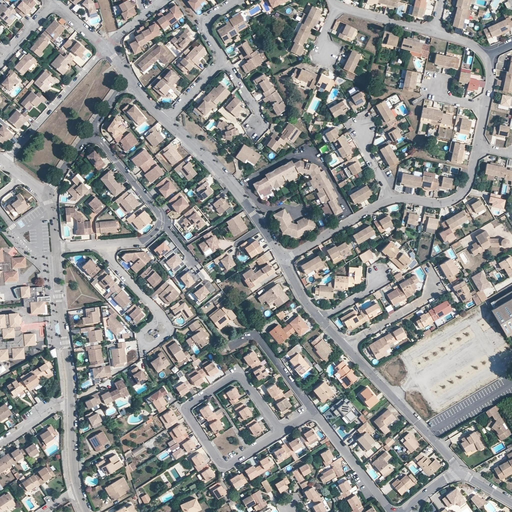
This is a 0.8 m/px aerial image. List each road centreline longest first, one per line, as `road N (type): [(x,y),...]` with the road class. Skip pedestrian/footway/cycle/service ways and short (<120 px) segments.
road 1 (residential): [(281,431),(243,378),(231,376),(187,412),(219,463),(249,451)]
road 2 (residential): [(284,261),(233,185),(165,120)]
road 3 (residential): [(458,468),(345,346)]
road 4 (residential): [(55,246),(71,404)]
road 5 (residential): [(106,48),(5,162)]
road 6 (residential): [(223,349),(258,339),(313,411)]
road 7 (residential): [(313,411),(391,511)]
road 8 (residential): [(476,146),(458,196),(442,203),(390,200)]
road 9 (residential): [(390,200),(284,261)]
road 10 (residential): [(158,226),(156,210),(90,130)]
